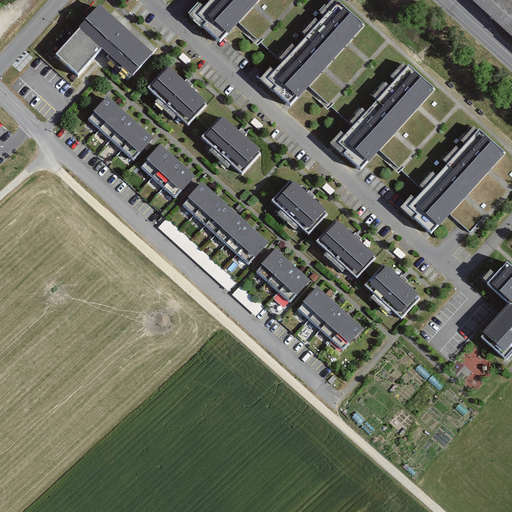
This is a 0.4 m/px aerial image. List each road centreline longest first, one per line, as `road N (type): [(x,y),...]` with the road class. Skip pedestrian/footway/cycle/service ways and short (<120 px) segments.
road 1 (track): [(43,158),(438,511)]
road 2 (residential): [(0,96),(338,403)]
road 3 (residential): [(457,281),(147,0)]
